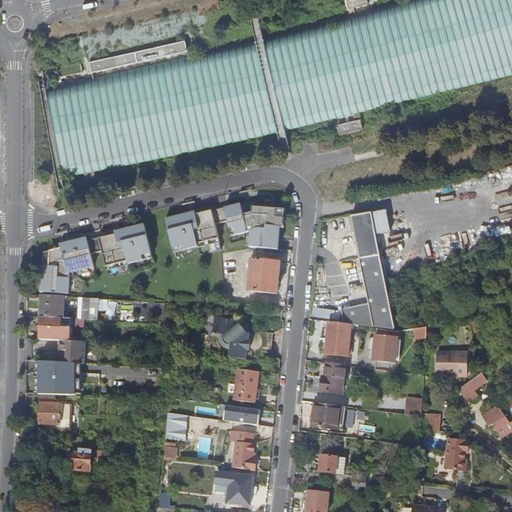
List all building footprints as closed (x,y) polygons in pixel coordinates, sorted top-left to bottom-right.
[(255,42),(42,92),(57,180),(287,131),(330,121),(338,119),(443,93),(511,75),(511,0),(413,0),(371,13),(255,42)] [(187,40),(91,59),(93,70),(190,51),(187,40)] [(342,133),(364,128),(362,118),(339,123),(342,133)] [(241,204),(225,208),(232,238),(250,232),(249,247),(279,251),(282,228),(284,228),(284,218),(276,217),(277,208),(254,207),(253,212),(244,214),(241,204)] [(204,244),(221,240),(213,210),(195,215),(195,212),(167,219),(174,254),(205,247),(204,244)] [(396,328),(388,289),(381,254),(373,212),(351,216),(370,304),(342,310),(345,323),(352,325),(397,331),(396,328)] [(116,235),(99,239),(106,266),(127,261),(129,265),(153,259),(145,224),(115,232),(116,235)] [(88,237),(60,244),(61,249),(51,251),(50,267),(42,265),(40,293),(70,294),(70,273),(78,272),(79,276),(96,273),(88,237)] [(252,260),(248,290),(276,294),(280,263),(252,260)] [(428,280),(432,288),(452,280),(448,271),(428,280)] [(64,319),(66,297),(43,295),(42,318),(63,319),(64,319)] [(99,321),(100,299),(85,298),(84,320),(99,321)] [(315,306),(314,315),(330,318),(332,309),(315,306)] [(231,348),(230,356),(249,359),(253,332),(244,331),(245,320),(209,315),(206,333),(221,335),(220,347),(231,348)] [(41,340),(62,341),(63,319),(42,318),(41,340)] [(345,323),(330,322),(330,325),(327,355),(349,357),(352,328),(352,325),(345,323)] [(415,337),(427,335),(427,326),(413,328),(415,337)] [(399,338),(376,336),(374,361),(396,363),(399,338)] [(87,343),(62,341),(61,351),(69,352),(68,364),(86,365),(87,343)] [(437,372),(457,373),(457,353),(437,352),(437,372)] [(457,373),(456,376),(466,377),(467,353),(457,353),(457,373)] [(347,365),(327,363),(326,377),(323,377),(322,392),(344,395),(347,365)] [(51,365),(34,364),(32,364),(32,373),(34,373),(33,390),(35,390),(35,392),(44,393),(44,391),(50,391),(51,365)] [(98,397),(114,397),(110,378),(111,368),(95,367),(95,374),(104,374),(104,381),(106,390),(98,390),(98,397)] [(126,368),(116,367),(115,375),(125,376),(126,368)] [(260,372),(239,370),(235,400),(256,403),(260,372)] [(481,374),(459,390),(465,398),(468,403),(478,396),(475,391),(488,381),(482,373),(481,374)] [(171,407),(169,407),(169,413),(175,414),(175,410),(176,407),(186,409),(186,411),(192,412),(194,402),(172,399),(171,407)] [(346,407),(313,403),(310,427),(344,431),(346,407)] [(52,425),(52,430),(71,431),(72,405),(41,404),(40,424),(46,424),(52,425)] [(261,424),(262,408),(227,405),(226,421),(261,424)] [(501,438),(511,431),(511,422),(511,424),(499,407),(482,416),(489,428),(493,425),(501,438)] [(346,418),(364,420),(365,410),(348,408),(346,418)] [(441,415),(423,413),(422,417),(422,430),(440,432),(441,415)] [(234,468),(256,471),(258,459),(254,458),(255,444),(254,444),(255,434),(238,432),(234,468)] [(73,449),(92,450),(93,440),(73,439),(73,449)] [(446,471),(464,473),(467,473),(468,462),(465,461),(466,455),(469,455),(470,443),(449,441),(446,471)] [(166,458),(178,459),(179,442),(167,442),(166,458)] [(91,472),(92,459),(92,450),(73,449),(52,447),(52,456),(69,457),(69,464),(69,467),(72,467),(72,471),(91,472)] [(92,450),(92,459),(118,461),(118,453),(92,450)] [(347,458),(322,455),(320,472),(345,475),(347,458)] [(232,503),(243,504),(250,505),(251,495),(256,496),(257,488),(252,487),(253,477),(218,473),(216,491),(229,493),(228,503),(232,503)] [(353,489),(366,490),(368,478),(355,476),(353,489)] [(368,488),(376,488),(377,478),(369,478),(368,488)] [(310,492),(307,511),(328,511),(330,494),(310,492)]
